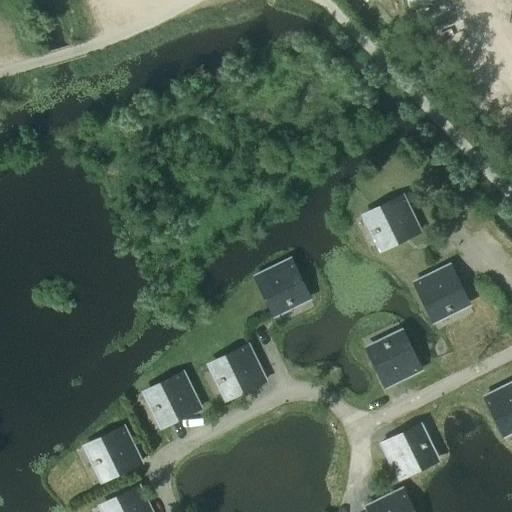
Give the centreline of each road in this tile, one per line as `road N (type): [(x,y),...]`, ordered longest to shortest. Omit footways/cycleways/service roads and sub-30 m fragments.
road 1 (unclassified): [(511,200),(320,0)]
road 2 (track): [(0,72),(82,49),(196,0)]
